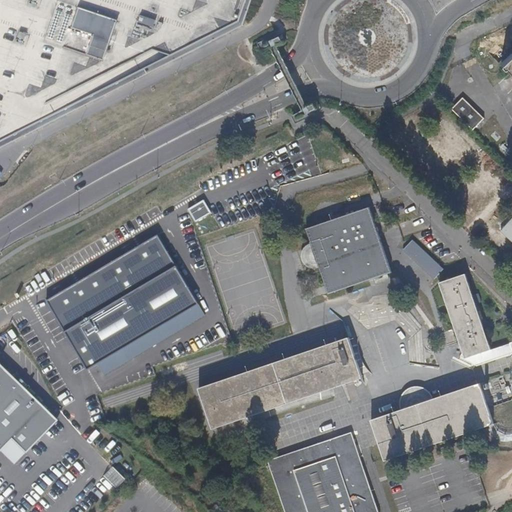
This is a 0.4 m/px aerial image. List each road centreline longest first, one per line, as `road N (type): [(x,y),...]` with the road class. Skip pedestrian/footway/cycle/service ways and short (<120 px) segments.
road 1 (residential): [(511,294),(330,119),(312,124)]
road 2 (primary): [(308,41),(288,65),(123,166)]
road 3 (primary): [(123,166),(331,84)]
road 4 (primary): [(123,166),(0,238)]
road 5 (primary): [(331,84),(367,95),(397,89),(412,77),(427,43)]
